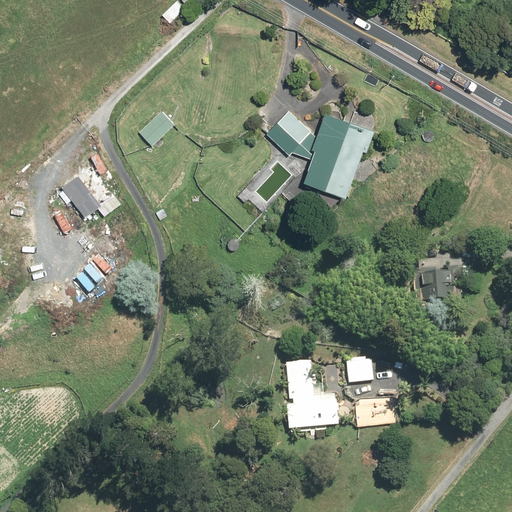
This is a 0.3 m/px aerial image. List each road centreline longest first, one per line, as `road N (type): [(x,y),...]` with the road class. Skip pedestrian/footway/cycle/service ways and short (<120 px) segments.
road 1 (secondary): [(323,0),(511,114)]
road 2 (unknown): [(494,426),(426,383),(383,374)]
